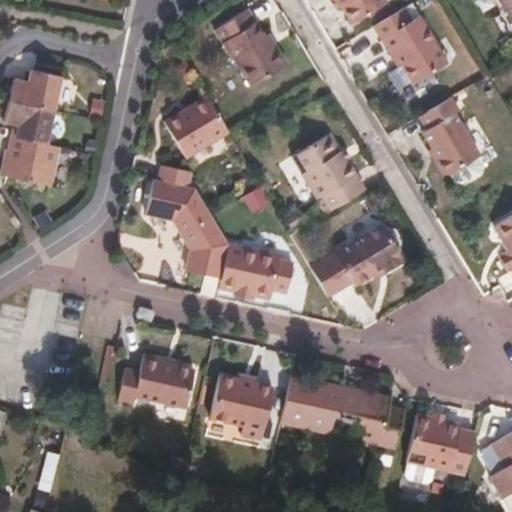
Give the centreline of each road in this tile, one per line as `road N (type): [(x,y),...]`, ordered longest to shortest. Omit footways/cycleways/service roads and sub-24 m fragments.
road 1 (residential): [(33,262),(511,374)]
road 2 (residential): [(511,356),(294,0)]
road 3 (residential): [(33,262),(105,211),(143,53)]
road 4 (residential): [(0,57),(9,22),(143,53)]
